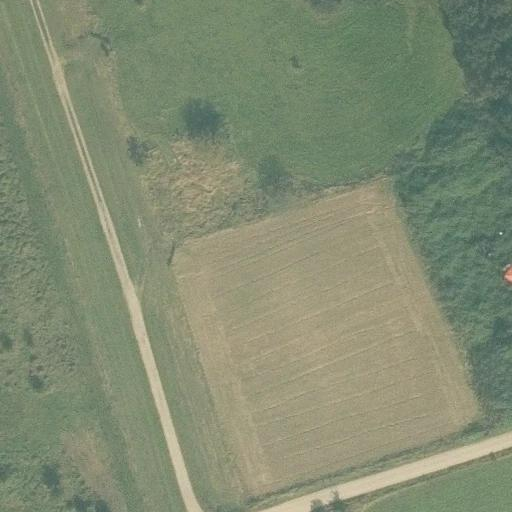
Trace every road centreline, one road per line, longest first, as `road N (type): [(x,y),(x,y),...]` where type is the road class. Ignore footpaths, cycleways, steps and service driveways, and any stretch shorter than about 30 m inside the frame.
road 1 (track): [(195,511),(35,0)]
road 2 (track): [(132,308),(146,241),(93,69),(79,60),(56,65)]
road 3 (track): [(286,511),(511,439)]
